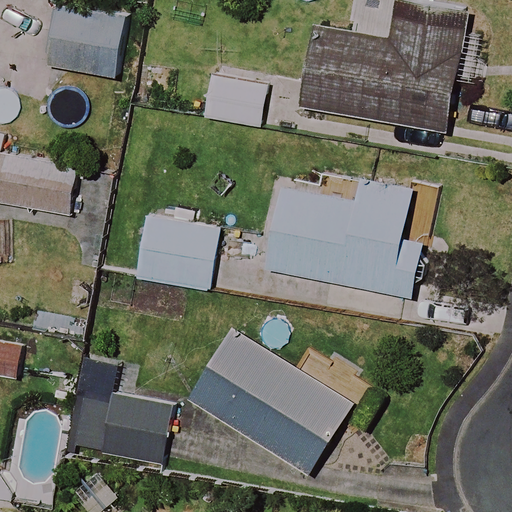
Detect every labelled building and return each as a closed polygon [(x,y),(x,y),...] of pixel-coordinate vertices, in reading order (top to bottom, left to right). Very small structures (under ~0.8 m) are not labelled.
[(129,14),(55,4),(47,62),(122,72),(129,14)] [(472,15),(398,4),(392,43),(316,31),(304,108),(453,132),(472,15)] [(269,78),(201,70),(196,115),(264,124),(269,78)] [(79,164),(0,155),(0,203),(74,211),(79,164)] [(414,188),(325,173),(322,191),(281,184),(266,269),(417,294),(426,240),(406,237),(414,188)] [(222,228),(149,216),(139,278),(211,290),(222,228)] [(300,368),(236,331),(194,402),(317,473),(370,380),(312,347),(300,368)] [(22,338),(0,336),(0,374),(19,376),(22,338)] [(165,462),(175,408),(89,391),(78,445),(165,462)]
